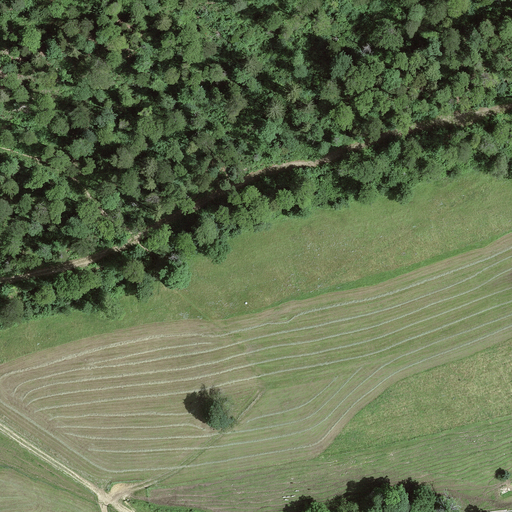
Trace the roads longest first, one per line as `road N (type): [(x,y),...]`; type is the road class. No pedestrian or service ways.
road 1 (track): [(0,235),(224,121),(511,8)]
road 2 (track): [(511,106),(260,175),(107,252),(0,281)]
road 3 (track): [(137,238),(69,176),(0,149)]
road 4 (track): [(0,425),(109,500)]
